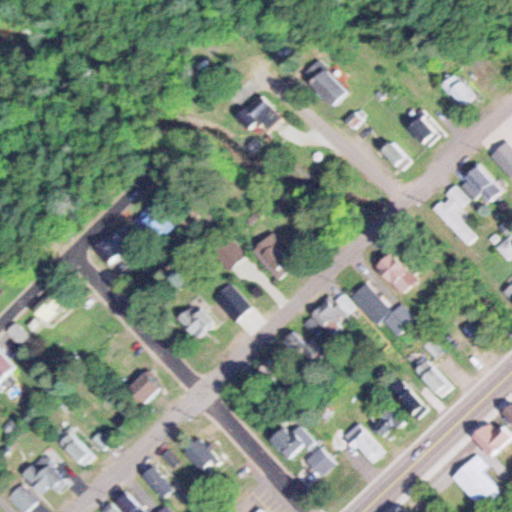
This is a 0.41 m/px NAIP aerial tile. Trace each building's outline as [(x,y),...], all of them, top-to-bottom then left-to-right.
[(314,80),(330,67),(352,93),(336,107),(314,80)] [(440,86),(461,108),(476,94),(455,72),(440,86)] [(239,114),(259,95),(280,116),(270,126),(263,119),(253,128),(239,114)] [(340,119),(352,109),(360,119),(349,129),(340,119)] [(400,124),(413,111),(434,133),(421,146),(400,124)] [(373,148),(396,168),(404,159),(381,139),(373,148)] [(487,155),(502,140),(511,150),(511,178),(511,179),(487,155)] [(458,182),(481,163),(504,191),(491,202),(480,189),(470,197),(458,182)] [(428,208),(452,184),(467,200),(452,214),(473,235),(463,244),(428,208)] [(131,215),(153,239),(173,220),(151,197),(131,215)] [(94,246),(116,226),(134,245),(111,265),(94,246)] [(251,249),(279,279),(298,262),(270,231),(251,249)] [(227,269),(244,253),(226,233),(208,249),(227,269)] [(506,260),(511,254),(511,239),(506,233),(493,246),(506,260)] [(374,264),(391,250),(416,279),(399,293),(374,264)] [(511,275),(500,287),(511,299),(511,275)] [(351,294),(379,323),(384,318),(397,332),(414,315),(401,302),(395,307),(367,279),(351,294)] [(45,321),(74,296),(62,283),(33,307),(45,321)] [(231,298),(243,287),(255,299),(243,311),(231,298)] [(306,319),(333,292),(352,310),(325,337),(306,319)] [(170,321),(193,298),(216,320),(193,344),(170,321)] [(1,331),(11,320),(27,336),(16,347),(1,331)] [(280,344),(294,330),(318,354),(304,368),(280,344)] [(412,364),(424,353),(453,384),(441,396),(412,364)] [(0,354),(0,380),(13,367),(0,354)] [(255,369),(271,354),(294,379),(277,394),(255,369)] [(131,386),(148,401),(163,384),(146,369),(131,386)] [(387,389),(400,378),(429,408),(416,420),(387,389)] [(369,417),(387,401),(409,425),(391,442),(369,417)] [(322,475),(300,453),(294,459),(272,436),(291,417),(335,462),(322,475)] [(324,440),(339,425),(347,434),(359,422),(387,449),(372,464),(350,442),(338,454),(324,440)] [(477,436),(497,459),(511,446),(511,444),(492,422),(477,436)] [(55,440),(67,428),(93,454),(81,466),(55,440)] [(88,438),(98,429),(110,441),(100,450),(88,438)] [(181,453),(196,438),(216,457),(202,472),(181,453)] [(19,469),(42,448),(68,477),(53,491),(45,483),(38,489),(19,469)] [(457,477),(476,458),(506,488),(487,508),(457,477)] [(142,476),(154,466),(176,490),(165,500),(142,476)] [(25,511),(9,495),(20,484),(36,501),(25,511)] [(125,511),(111,498),(122,488),(145,511),(125,511)] [(246,511),(260,499),(272,511),(246,511)] [(103,511),(99,508),(107,500),(120,511),(103,511)]
